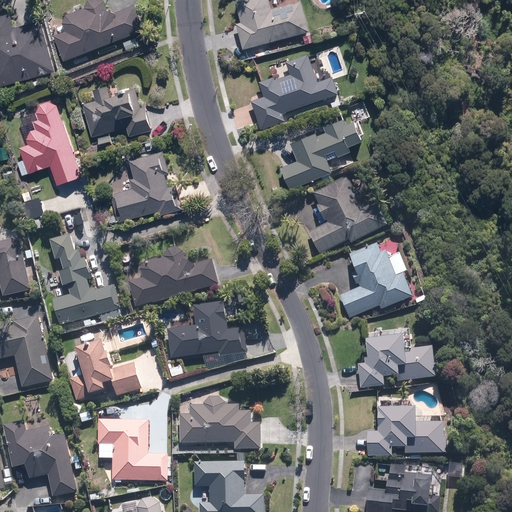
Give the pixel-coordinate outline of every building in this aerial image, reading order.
[(107,0),(106,0),(87,0),(85,1),(88,8),(85,9),(84,8),(83,7),(82,7),(82,6),(81,6),(80,6),(79,5),(78,5),(77,5),(77,6),(76,6),(75,6),(74,7),(73,7),(73,8),(72,8),(72,9),(71,9),(71,10),(70,11),(70,12),(70,13),(70,14),(70,15),(63,18),(68,30),(56,36),(66,61),(148,28),(138,4),(128,8),(124,0),(107,0)] [(250,0),(240,3),(244,21),(239,23),(245,48),(313,32),(305,0),(302,0),(283,5),(281,0),(250,0)] [(15,13),(0,17),(0,86),(60,71),(47,20),(19,28),(15,13)] [(322,80),(312,53),(289,61),(293,73),(278,78),(277,75),(262,80),(267,96),(254,100),(264,128),(288,120),(286,113),(342,93),(336,75),(322,80)] [(95,135),(99,134),(102,143),(115,139),(112,131),(129,126),(132,135),(156,128),(149,105),(145,106),(138,84),(125,88),(126,91),(119,92),(118,87),(112,88),(110,84),(95,89),(98,99),(86,103),(95,135)] [(30,143),(22,146),(26,158),(21,160),(24,169),(29,167),(31,173),(54,165),(60,184),(86,175),(58,95),(36,103),(41,118),(35,120),(38,128),(27,132),(30,143)] [(356,113),(349,115),(326,123),(328,127),(294,139),(301,158),(286,164),(294,186),(337,171),(333,158),(357,149),(355,143),(369,138),(362,121),(373,118),(368,103),(354,108),(356,113)] [(174,171),(167,149),(132,157),(137,176),(132,177),(134,187),(113,192),(120,222),(160,209),(162,214),(186,206),(178,183),(171,185),(167,173),(174,171)] [(367,207),(350,175),(316,192),(322,203),(320,204),(329,222),(312,230),(324,252),(352,239),(354,243),(392,223),(380,200),(367,207)] [(63,325),(102,314),(104,321),(130,314),(128,307),(126,308),(119,281),(95,287),(92,278),(97,277),(91,256),(86,257),(84,247),(79,248),(73,226),(63,229),(64,235),(53,238),(59,259),(64,258),(67,269),(63,270),(67,285),(71,284),(74,293),(56,298),(63,325)] [(0,241),(0,268),(7,296),(35,288),(31,276),(35,275),(33,264),(30,265),(21,236),(0,241)] [(384,251),(381,242),(352,253),(359,270),(355,271),(361,286),(343,293),(353,318),(382,305),(385,309),(419,295),(409,271),(414,268),(406,250),(394,255),(391,248),(384,251)] [(167,254),(167,255),(159,256),(151,265),(147,261),(143,267),(136,267),(135,280),(132,280),(139,305),(223,283),(216,258),(199,263),(188,257),(188,256),(188,255),(188,254),(188,253),(187,252),(187,251),(186,250),(185,249),(184,248),(183,247),(182,247),(181,246),(180,246),(179,246),(178,246),(177,246),(176,246),(175,246),(174,246),(173,247),(172,247),(171,248),(170,248),(170,249),(169,250),(168,251),(168,252),(167,253),(167,254)] [(252,300),(246,301),(227,304),(227,300),(196,304),(199,324),(170,328),(174,357),(222,351),(222,355),(263,349),(261,332),(258,332),(257,324),(232,327),(231,320),(245,318),(244,313),(253,312),(252,300)] [(57,379),(43,314),(19,320),(20,322),(0,326),(0,358),(19,355),(26,387),(57,379)] [(382,331),(381,328),(377,328),(378,331),(367,332),(368,338),(366,338),(367,358),(364,358),(365,363),(358,364),(360,388),(384,385),(384,378),(389,377),(390,381),(436,377),(433,345),(411,348),(409,328),(382,331)] [(113,354),(108,338),(82,346),(90,372),(73,378),(80,400),(99,394),(98,391),(117,385),(120,395),(147,386),(138,358),(120,364),(119,360),(122,360),(120,352),(113,354)] [(193,412),(184,412),(184,442),(238,442),(238,448),(263,448),(264,422),(254,422),(255,408),(242,408),(242,403),(226,403),(226,399),(223,396),(213,395),(206,403),(193,403),(193,412)] [(416,405),(382,405),(382,430),(371,431),(371,455),(397,455),(397,445),(408,445),(408,453),(450,452),(450,435),(448,435),(448,420),(431,420),(432,411),(427,411),(428,402),(416,403),(416,405)] [(115,479),(169,481),(170,453),(151,452),(152,419),(103,418),(102,443),(116,444),(115,479)] [(57,496),(80,491),(68,431),(58,433),(55,419),(29,424),(28,419),(7,423),(16,466),(30,463),(33,478),(52,474),(57,496)] [(5,476),(11,475),(10,468),(6,469),(3,452),(0,452),(0,487),(4,486),(1,472),(4,472),(5,476)] [(199,486),(212,485),(212,502),(203,502),(202,511),(267,511),(267,493),(247,493),(247,460),(199,461),(199,486)] [(411,471),(411,464),(393,463),(392,489),(372,488),(371,511),(378,511),(395,511),(396,508),(439,511),(444,511),(445,494),(442,494),(442,472),(411,471)] [(165,511),(161,494),(118,503),(119,509),(108,511),(165,511)]
